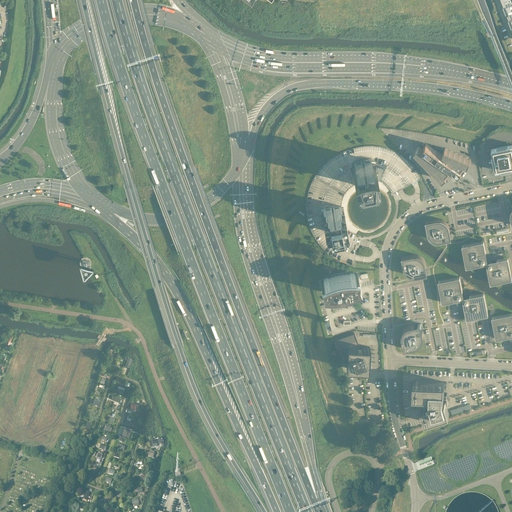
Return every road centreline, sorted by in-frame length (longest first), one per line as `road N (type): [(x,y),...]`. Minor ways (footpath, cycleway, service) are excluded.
road 1 (motorway): [(83,0),(177,342),(218,437),(264,511)]
road 2 (motorway): [(305,511),(152,119),(116,0)]
road 3 (motorway): [(100,0),(161,185),(289,511)]
road 4 (motorway): [(316,500),(212,238),(133,0)]
road 5 (motorway): [(94,201),(138,237),(179,292),(277,511)]
road 6 (motorway): [(316,500),(286,358),(249,250),(240,162)]
road 7 (trunk): [(240,162),(266,107),(296,86),(409,84),(511,104)]
road 8 (track): [(94,201),(173,304),(236,443),(254,462)]
road 9 (trunk): [(511,84),(407,64),(274,59),(210,38)]
road 10 (unclassified): [(390,361),(383,257),(397,227),(425,205),(511,187)]
road 11 (trunk): [(210,38),(171,17),(130,13),(95,22),(55,57)]
road 12 (trunk): [(94,201),(140,218),(176,218),(221,189),(240,162)]
road 13 (trunk): [(55,57),(56,135),(68,168),(94,201)]
road 14 (tertiary): [(414,511),(390,361)]
road 15 (trunk): [(240,162),(236,114),(210,38)]
road 16 (tertiary): [(390,361),(511,366)]
road 17 (primary): [(55,57),(33,119),(0,162)]
